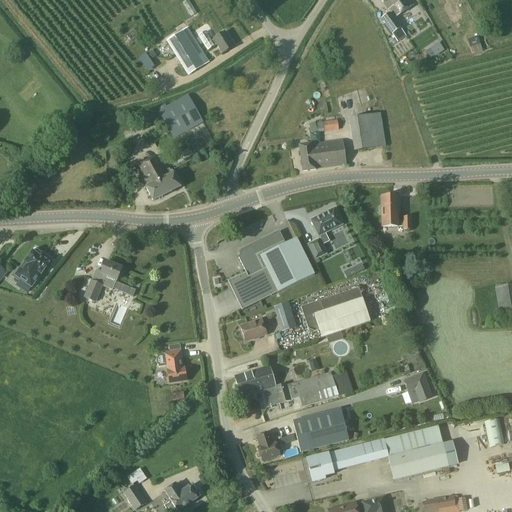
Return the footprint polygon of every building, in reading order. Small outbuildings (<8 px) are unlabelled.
[(381,0),(383,3),(386,7),(387,7),(392,14),(395,17),(402,13),(404,16),(403,19),(405,22),(410,23),(414,21),(414,17),(412,13),(408,13),(406,10),(412,5),(408,0),(381,0)] [(451,17),(459,13),(453,2),(444,7),(446,11),(448,10),(451,17)] [(406,36),(400,28),(393,18),(391,15),(389,13),(381,19),(391,33),(398,42),(406,36)] [(125,36),(130,43),(138,37),(133,30),(125,36)] [(188,76),(203,66),(182,32),(163,44),(171,58),(175,56),(188,76)] [(212,48),(216,45),(222,54),(233,47),(224,32),(213,39),(214,40),(209,43),(212,48)] [(454,58),(471,52),(472,54),(482,51),(478,37),(453,45),(449,34),(445,36),(451,54),(453,54),(454,58)] [(152,52),(146,56),(149,60),(155,56),(152,52)] [(158,112),(173,139),(204,122),(188,95),(158,112)] [(380,114),(349,119),(354,152),(386,147),(380,114)] [(325,133),(339,131),(338,119),(323,121),(323,122),(317,123),(318,131),(316,123),(309,125),(312,134),(319,132),(319,133),(325,132),(325,133)] [(316,170),(315,169),(345,165),(342,141),(312,146),(312,144),(299,146),(303,172),(316,170)] [(146,188),(153,202),(181,188),(173,173),(173,174),(172,171),(170,172),(169,170),(168,171),(161,155),(135,168),(146,188)] [(382,227),(398,227),(404,226),(404,230),(411,230),(411,218),(404,218),(404,221),(398,221),(397,197),(381,197),(382,206),(381,206),(380,206),(379,206),(379,207),(378,207),(377,208),(377,209),(377,210),(377,211),(378,212),(378,213),(379,213),(380,214),(381,214),(382,214),(382,227)] [(335,210),(334,209),(333,209),(325,213),(320,216),(311,220),(310,220),(311,221),(318,236),(318,237),(319,236),(321,240),(319,241),(319,240),(308,245),(315,260),(326,254),(322,245),(329,242),(325,234),(341,225),(341,226),(342,225),(342,224),(335,210)] [(228,282),(242,311),(314,275),(296,239),(285,244),(279,232),(241,250),(239,258),(246,273),(228,282)] [(40,257),(41,255),(41,253),(36,249),(34,250),(15,275),(31,287),(49,264),(40,257)] [(113,290),(116,281),(122,269),(106,262),(102,272),(96,270),(91,281),(84,298),(96,303),(103,286),(113,290)] [(207,262),(208,272),(216,272),(216,262),(207,262)] [(500,316),(511,314),(511,284),(496,287),(500,316)] [(135,291),(121,285),(118,291),(133,297),(135,291)] [(322,338),(342,332),(369,322),(358,288),(301,308),(309,334),(319,330),(322,338)] [(296,328),(288,303),(274,308),(282,333),(296,328)] [(268,318),(262,320),(240,327),(245,342),(267,335),(264,328),(270,326),(268,318)] [(160,354),(164,353),(168,384),(186,381),(185,373),(183,373),(180,351),(179,351),(178,345),(159,348),(160,354)] [(240,397),(262,391),(275,387),(269,367),(235,377),(240,397)] [(275,387),(279,404),(299,399),(301,407),(338,396),(331,372),(287,384),(287,383),(275,387)] [(423,374),(406,381),(409,389),(415,387),(421,402),(432,397),(423,374)] [(275,387),(262,391),(267,408),(279,404),(275,387)] [(171,395),(172,403),(184,401),(183,393),(171,395)] [(340,410),(293,422),(300,453),(348,441),(340,410)] [(342,414),(344,424),(352,422),(350,413),(342,414)] [(500,419),(484,422),(489,447),(504,444),(500,419)] [(257,448),(263,462),(280,456),(275,441),(272,442),(269,432),(257,437),(260,447),(257,448)] [(394,481),(449,467),(443,443),(388,457),(394,481)] [(328,453),(306,459),(309,470),(311,475),(310,475),(312,483),(314,483),(322,481),(325,480),(324,477),(331,475),(334,475),(333,472),(355,466),(350,448),(328,454),(328,453)] [(497,474),(510,471),(508,463),(495,466),(497,474)] [(137,488),(148,481),(142,471),(131,479),(137,488)] [(165,491),(178,511),(197,499),(189,487),(181,492),(176,484),(165,491)] [(135,486),(123,493),(135,511),(146,503),(135,486)] [(382,511),(379,498),(359,503),(361,511),(382,511)] [(454,499),(436,502),(438,510),(455,507),(454,499)]
